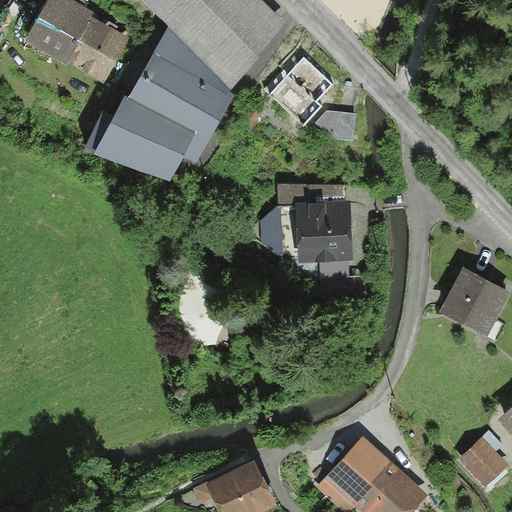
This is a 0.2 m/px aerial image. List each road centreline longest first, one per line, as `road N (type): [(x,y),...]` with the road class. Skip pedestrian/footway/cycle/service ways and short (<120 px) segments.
road 1 (residential): [(399,102),(418,259),(410,321),(388,384),(339,426),(268,452)]
road 2 (unclassified): [(399,102),(511,225)]
road 3 (unclassified): [(298,0),(399,102)]
